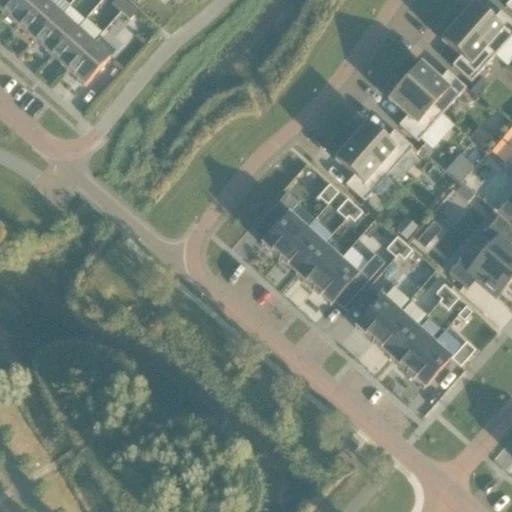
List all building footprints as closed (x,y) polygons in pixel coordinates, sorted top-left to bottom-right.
[(0,0),(0,13),(3,16),(17,0),(0,0)] [(19,31),(44,3),(40,0),(17,0),(3,16),(19,31)] [(120,15),(127,7),(119,0),(117,0),(112,7),(120,15)] [(35,45),(60,17),(44,3),(19,31),(35,45)] [(129,23),(136,15),(127,7),(120,15),(129,23)] [(494,58),(511,38),(511,25),(500,14),(491,24),(473,7),(457,25),(494,58)] [(52,59),(76,32),(60,17),(35,45),(52,59)] [(470,85),(494,58),(457,25),(441,43),(460,59),(452,68),(470,85)] [(68,74),(92,46),(76,32),(52,59),(68,74)] [(68,74),(85,89),(109,61),(115,53),(99,40),(93,47),(92,46),(68,74)] [(441,118),(465,91),(446,74),(438,83),(420,67),(404,84),(441,118)] [(468,94),(476,101),(489,86),(481,79),(468,94)] [(417,145),(441,118),(404,84),(388,102),(407,119),(398,128),(417,145)] [(388,178),(412,150),(393,134),(385,143),(366,126),(351,144),(388,178)] [(469,141),(481,151),(487,145),(475,134),(469,141)] [(364,205),(388,178),(351,144),(335,162),(354,179),(346,188),(364,205)] [(498,147),(491,155),(505,167),(511,159),(498,147)] [(459,159),(446,174),(459,185),(473,170),(459,159)] [(461,187),(454,195),(467,206),(474,198),(461,187)] [(329,188),(318,200),(327,208),(338,196),(329,188)] [(511,197),(498,214),(511,226),(511,197)] [(286,198),(268,217),(279,226),(296,207),(286,198)] [(347,202),(335,214),(345,223),(348,220),(356,210),(355,210),(347,202)] [(356,210),(348,220),(354,225),(362,216),(356,210)] [(288,217),(261,247),(278,262),(305,232),(288,217)] [(511,231),(498,219),(480,239),(489,247),(481,256),(511,283),(511,250),(509,248),(511,244),(511,231)] [(405,220),(394,232),(406,243),(417,230),(405,220)] [(305,232),(278,262),(296,277),(322,247),(305,232)] [(424,235),(416,244),(424,252),(433,242),(424,235)] [(396,240),(386,253),(395,261),(397,258),(406,249),(396,240)] [(322,247),(296,277),(313,293),(340,263),(322,247)] [(406,249),(397,258),(403,263),(411,254),(406,249)] [(464,258),(448,276),(467,293),(475,284),(496,302),(511,283),(481,256),(473,266),(464,258)] [(340,263),(313,293),(330,308),(357,278),(340,263)] [(443,288),(435,297),(441,302),(449,293),(443,288)] [(381,300),(355,330),(372,345),(398,315),(408,303),(393,289),(382,301),(381,300)] [(441,302),(438,305),(447,314),(458,302),(449,293),(441,302)] [(398,315),(372,345),(389,361),(416,331),(415,330),(426,318),(411,304),(400,317),(398,315)] [(465,310),(457,319),(463,324),(471,315),(465,310)] [(416,331),(389,361),(406,376),(433,346),(416,331)] [(465,345),(451,362),(460,370),(474,354),(465,345)] [(433,346),(406,376),(423,391),(450,361),(433,346)]
